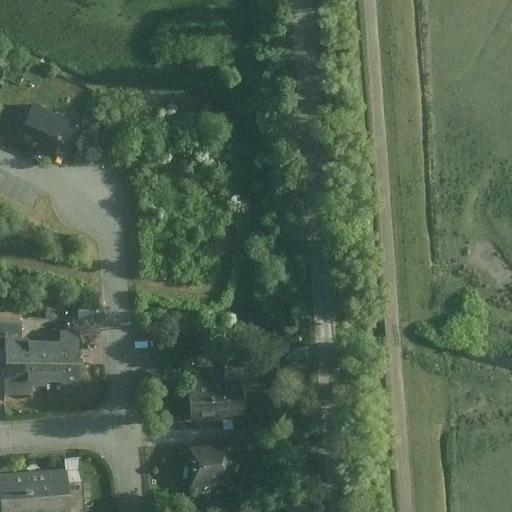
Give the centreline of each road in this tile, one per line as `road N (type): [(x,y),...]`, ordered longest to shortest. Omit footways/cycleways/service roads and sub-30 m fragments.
road 1 (unclassified): [(336,511),(300,0)]
road 2 (residential): [(0,155),(88,196),(107,239),(121,430)]
road 3 (residential): [(121,430),(0,438)]
